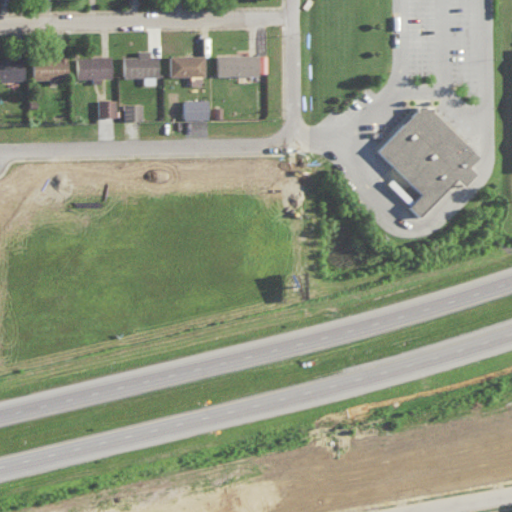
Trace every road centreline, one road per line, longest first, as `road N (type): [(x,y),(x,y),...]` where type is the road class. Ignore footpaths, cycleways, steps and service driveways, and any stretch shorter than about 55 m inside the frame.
road 1 (motorway): [(79,444),(511,339)]
road 2 (motorway): [(79,444),(283,415),(511,369)]
road 3 (motorway): [(511,257),(138,379)]
road 4 (motorway): [(511,287),(138,379)]
road 5 (residential): [(0,158),(277,150),(301,132)]
road 6 (residential): [(301,19),(0,26)]
road 7 (motorway): [(138,379),(0,411)]
road 8 (residential): [(301,132),(301,0)]
road 9 (tertiary): [(393,511),(511,491)]
